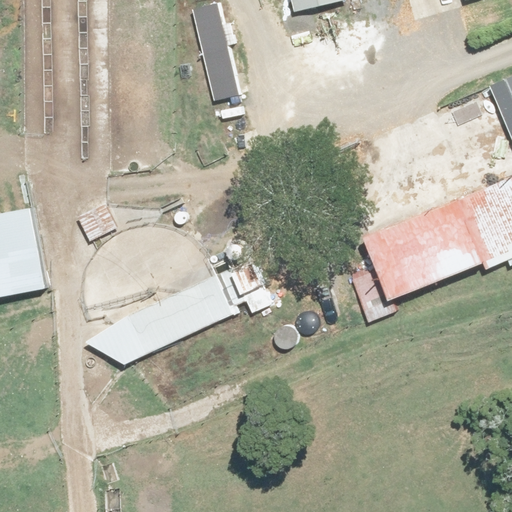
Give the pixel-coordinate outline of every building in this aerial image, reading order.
[(293,0),(296,11),(347,0),(293,0)] [(219,7),(195,12),(214,103),(238,98),(219,7)] [(511,77),(492,87),(511,132),(511,77)] [(511,180),(367,237),(392,303),(489,266),(490,271),(511,262),(511,180)] [(35,209),(0,215),(0,299),(51,290),(35,209)] [(243,265),(133,316),(89,343),(127,365),(153,355),(244,313),(241,306),(248,303),(251,309),(252,313),(275,302),(255,260),(243,265)]
